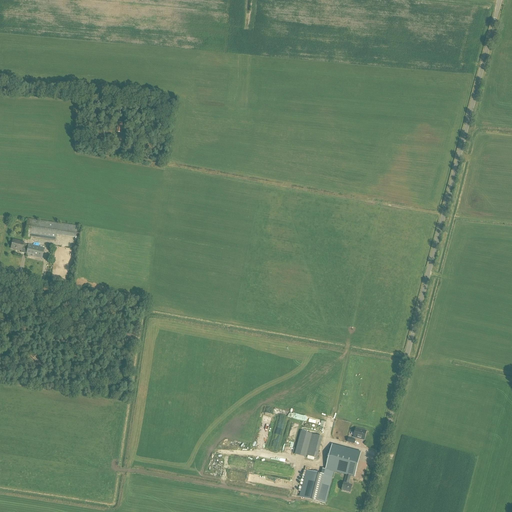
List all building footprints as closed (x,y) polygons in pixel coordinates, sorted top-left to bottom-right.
[(76,238),(77,226),(27,219),(24,237),(31,238),(31,237),(55,241),(56,235),(76,238)] [(28,245),(23,244),(24,243),(13,240),(11,249),(22,251),(22,249),(27,249),(26,256),(42,259),(44,248),(28,245)] [(306,422),(305,427),(323,431),(325,426),(306,422)] [(356,429),(353,437),(364,440),(366,431),(356,429)] [(299,431),(293,454),(304,457),(305,455),(306,451),(310,434),(299,431)] [(275,434),(274,440),(278,441),(277,444),(282,445),(284,436),(275,434)] [(323,437),(311,434),(306,451),(318,454),(323,437)] [(355,477),(361,452),(332,445),(324,475),(307,471),(302,487),(302,490),(300,497),(325,504),(334,472),(346,475),(342,490),(350,493),(352,486),(349,485),(351,476),(355,477)] [(290,488),(292,483),(278,480),(277,485),(290,488)]
